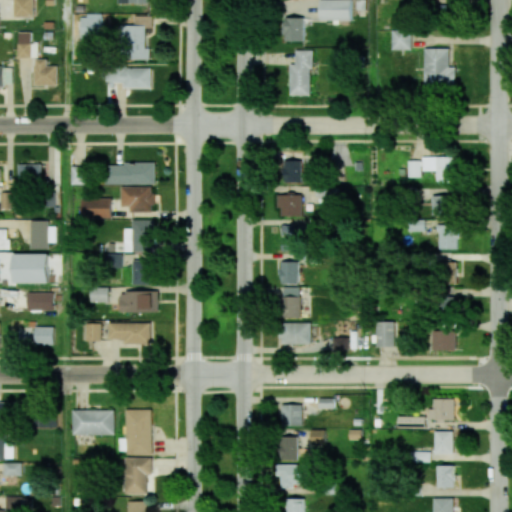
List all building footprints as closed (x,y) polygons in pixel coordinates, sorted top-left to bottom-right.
[(13,0),(14,16),(34,17),(34,0),(13,0)] [(352,20),(351,0),(319,0),(320,20),(352,20)] [(102,14),(80,15),(80,35),(102,35),(102,14)] [(153,16),(134,15),(134,25),(121,25),(120,59),(150,59),(150,48),(145,48),(146,27),(152,27),(153,16)] [(304,41),(304,17),(285,18),(285,41),(304,41)] [(411,30),(392,31),(393,50),(411,49),(411,30)] [(18,58),(38,58),(39,42),(32,42),(32,32),(18,31),(18,58)] [(450,48),(425,48),(425,89),(456,88),(456,67),(450,67),(450,48)] [(290,95),(312,95),(312,50),(296,49),(296,63),(291,63),(290,95)] [(58,85),(58,66),(48,65),(48,59),(34,58),(34,85),(58,85)] [(123,82),(123,87),(151,88),(151,68),(106,67),(105,82),(123,82)] [(422,156),(422,170),(436,171),(436,180),(456,181),(456,157),(422,156)] [(302,182),(302,160),(283,160),(282,182),(302,182)] [(421,160),(408,160),(408,177),(421,177),(421,160)] [(112,184),(156,183),(155,162),(112,163),(112,184)] [(42,164),(18,164),(18,183),(42,183),(42,164)] [(71,184),(88,184),(87,166),(71,166),(71,184)] [(122,206),(129,206),(129,212),(154,211),(153,186),(121,187),(122,206)] [(281,216),(302,216),(302,194),(277,194),(277,208),(281,208),(281,216)] [(432,216),(456,215),(455,195),(431,196),(432,216)] [(112,218),(112,199),(82,198),(82,217),(112,218)] [(124,229),(125,252),(156,251),(155,219),(132,220),(132,229),(124,229)] [(31,249),(50,248),(49,220),(30,220),(31,249)] [(282,225),(282,251),(305,251),(304,224),(282,225)] [(457,249),(457,224),(438,224),(438,249),(457,249)] [(0,249),(8,250),(9,229),(0,229),(0,249)] [(49,282),(49,253),(14,253),(14,282),(49,282)] [(122,267),(122,253),(105,253),(106,267),(122,267)] [(132,284),(153,284),(153,260),(133,259),(132,284)] [(299,283),(299,261),(281,261),(280,283),(299,283)] [(441,283),(457,283),(458,262),(441,261),(441,283)] [(301,286),(283,286),(283,317),(300,317),(301,286)] [(109,287),(91,287),(91,302),(109,302),(109,287)] [(120,311),(158,312),(159,292),(121,291),(120,311)] [(27,310),(54,310),(54,292),(28,292),(27,310)] [(456,295),(441,295),(440,314),(455,314),(456,295)] [(102,340),(103,320),(86,320),(86,340),(102,340)] [(377,347),(396,346),(396,321),(377,322),(377,347)] [(109,339),(124,339),(124,343),(152,344),(153,323),(109,322),(109,339)] [(310,323),(280,322),(279,344),(310,344),(310,323)] [(54,345),(54,327),(35,326),(35,344),(54,345)] [(456,350),(457,330),(433,330),(433,350),(456,350)] [(333,351),(349,350),(348,335),(332,335),(333,351)] [(455,399),(435,398),(434,408),(430,408),(430,419),(455,420),(455,399)] [(0,418),(12,418),(12,403),(0,402),(0,418)] [(303,426),(303,404),(282,405),(282,426),(303,426)] [(73,434),(115,434),(115,409),(73,409),(73,434)] [(153,409),(127,409),(127,438),(120,438),(119,454),(152,454),(153,409)] [(55,427),(56,414),(38,413),(37,426),(55,427)] [(427,416),(399,416),(399,427),(427,428),(427,416)] [(325,429),(311,429),(312,444),(325,443),(325,429)] [(435,431),(435,454),(454,454),(454,431),(435,431)] [(0,459),(14,459),(13,434),(0,434),(0,459)] [(299,459),(299,437),(280,437),(281,460),(299,459)] [(431,451),(414,451),(413,461),(430,462),(431,451)] [(147,474),(152,474),(152,457),(125,457),(124,493),(146,494),(147,474)] [(23,475),(22,462),(4,462),(4,475),(23,475)] [(304,484),(304,464),(276,464),(276,476),(281,476),(281,487),(293,488),(293,483),(304,484)] [(454,488),(455,466),(437,465),(437,487),(454,488)] [(0,511),(31,511),(31,496),(3,497),(3,503),(0,503),(0,511)] [(304,511),(304,498),(287,498),(287,511),(304,511)] [(453,511),(454,498),(433,498),(433,511),(453,511)] [(127,501),(127,511),(146,511),(146,500),(127,501)]
